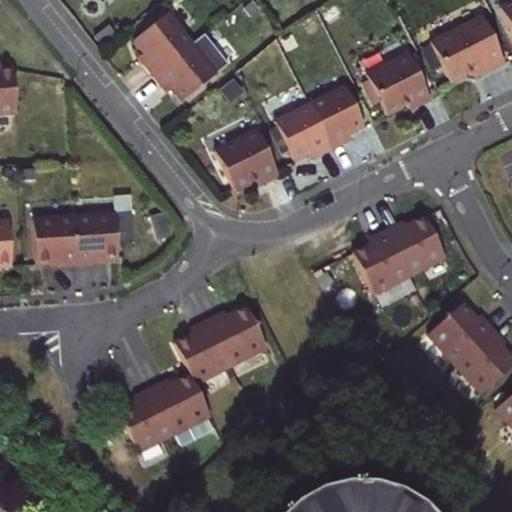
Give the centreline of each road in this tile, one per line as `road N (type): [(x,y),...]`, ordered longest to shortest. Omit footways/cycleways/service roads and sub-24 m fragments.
road 1 (residential): [(220,242),(29,0)]
road 2 (residential): [(0,319),(126,308),(171,284),(220,242)]
road 3 (residential): [(438,152),(298,223),(220,242)]
road 4 (residential): [(511,274),(438,152)]
